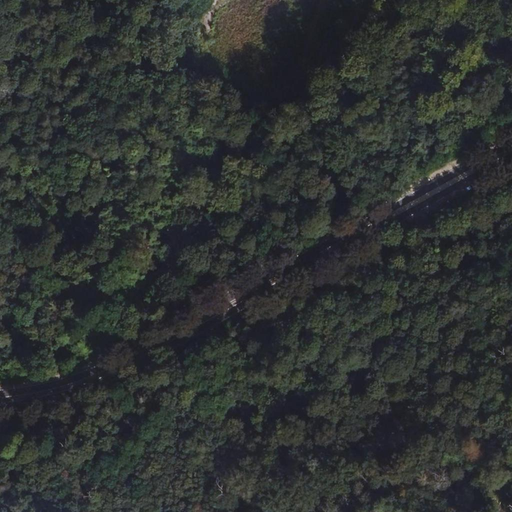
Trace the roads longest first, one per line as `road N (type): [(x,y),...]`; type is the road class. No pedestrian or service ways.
road 1 (primary): [(0,406),(40,403),(101,381),(511,155)]
road 2 (primary): [(511,141),(94,369),(0,390)]
